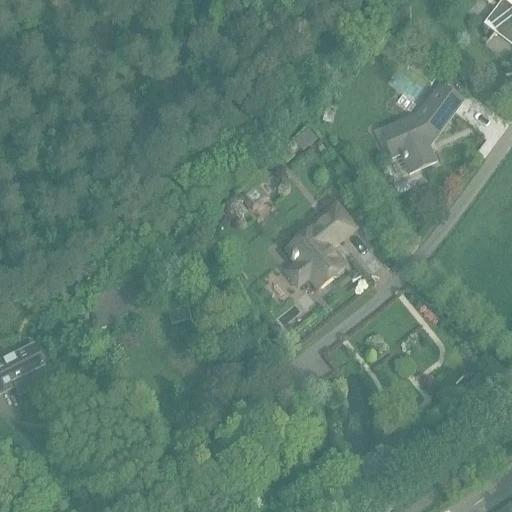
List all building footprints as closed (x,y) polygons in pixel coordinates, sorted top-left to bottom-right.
[(511,0),(493,0),(499,4),(481,27),(493,36),(497,31),(511,42),(511,0)] [(415,57),(407,69),(414,74),(423,62),(415,57)] [(406,176),(432,164),(423,146),(432,142),(459,105),(437,89),(414,119),(378,135),(390,161),(398,157),(406,176)] [(256,190),(243,201),(251,212),(264,202),(256,190)] [(332,280),(333,280),(334,279),(336,279),(337,278),(338,277),(339,276),(340,275),(340,274),(340,273),(340,271),(342,270),(327,251),(352,231),(333,208),(295,239),(298,242),(284,253),(295,267),(284,275),(295,288),(306,280),(315,292),(330,279),(332,280)] [(115,294),(89,308),(101,331),(127,317),(115,294)] [(40,373),(42,372),(30,349),(0,365),(0,364),(0,393),(11,388),(16,398),(45,383),(40,373)]
